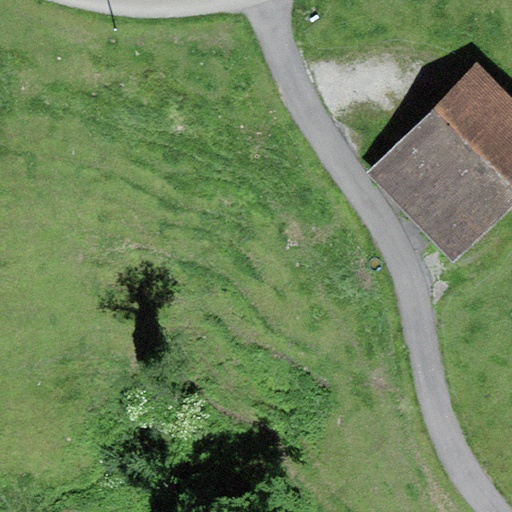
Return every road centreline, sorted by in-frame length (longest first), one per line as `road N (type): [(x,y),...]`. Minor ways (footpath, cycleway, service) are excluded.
road 1 (track): [(275,0),(324,100),(401,223),(457,462),(500,511)]
road 2 (residential): [(232,0),(192,7),(86,0)]
